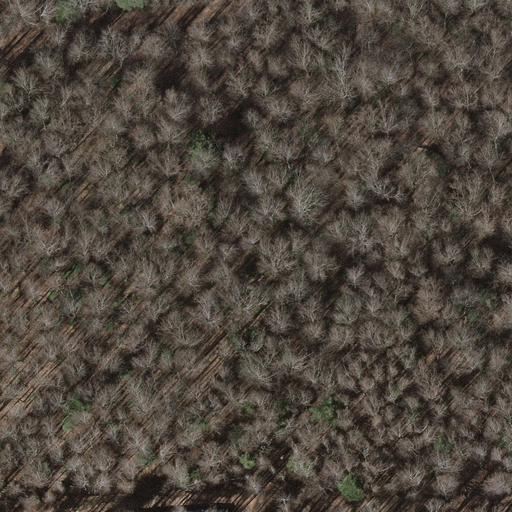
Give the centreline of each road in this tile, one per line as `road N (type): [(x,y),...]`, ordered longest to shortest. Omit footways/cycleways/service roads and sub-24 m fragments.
road 1 (track): [(511,506),(289,503),(144,511)]
road 2 (track): [(246,0),(0,51)]
